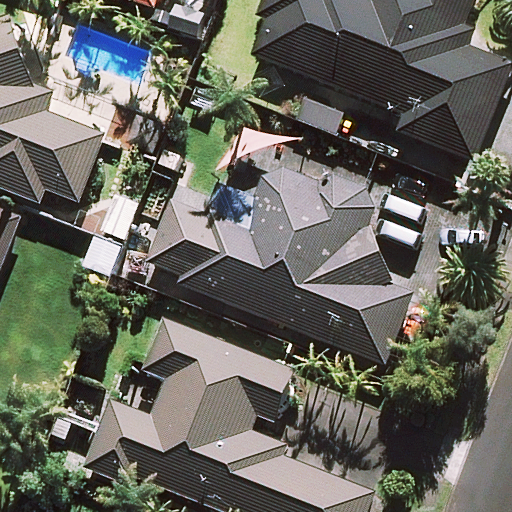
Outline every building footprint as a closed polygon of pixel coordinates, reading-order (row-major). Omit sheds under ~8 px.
[(98,0),(155,18),(160,0),(98,0)] [(269,0),(261,20),(270,24),(254,62),(403,126),(399,136),(473,168),(511,76),(511,72),(456,48),(476,0),(269,0)] [(82,208),(108,143),(48,117),(56,98),(31,87),(11,26),(0,29),(0,193),(40,210),(48,193),(82,208)] [(347,117),(295,98),(285,126),(336,145),(347,117)] [(407,322),(366,206),(278,171),(261,175),(255,197),(223,184),(210,219),(175,205),(147,277),(387,372),(407,322)] [(23,226),(0,217),(0,279),(2,280),(23,226)] [(299,372),(169,322),(147,379),(168,387),(161,405),(119,389),(87,472),(149,496),(152,490),(209,511),(368,511),(376,493),(250,444),(260,420),(278,427),(299,372)]
